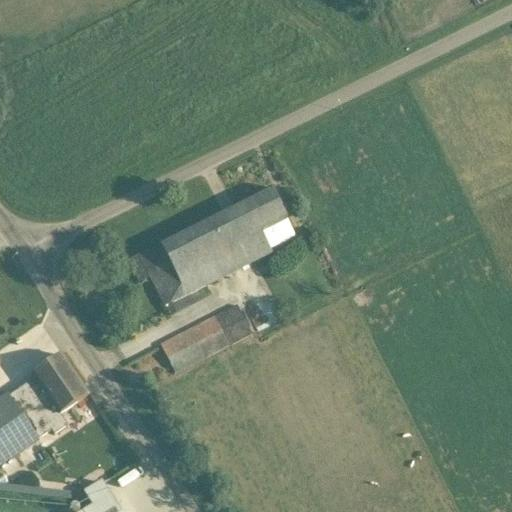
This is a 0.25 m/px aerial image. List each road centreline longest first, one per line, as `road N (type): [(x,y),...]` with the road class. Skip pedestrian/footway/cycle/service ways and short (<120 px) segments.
road 1 (unclassified): [(24,253),(511,13)]
road 2 (unclassified): [(191,511),(24,253)]
